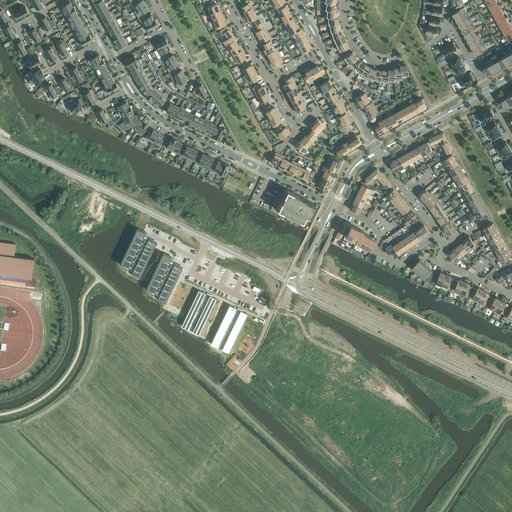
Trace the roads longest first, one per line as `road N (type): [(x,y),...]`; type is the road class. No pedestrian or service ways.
road 1 (tertiary): [(5,141),(261,266)]
road 2 (residential): [(129,88),(165,122),(334,205)]
road 3 (tertiary): [(305,295),(511,395)]
road 4 (tertiary): [(511,389),(308,287)]
road 5 (residential): [(439,235),(397,263),(380,255),(380,235),(367,221),(334,205)]
road 6 (tertiary): [(378,152),(489,91)]
